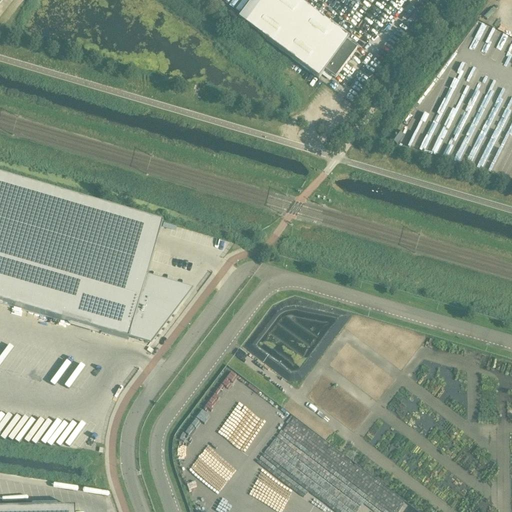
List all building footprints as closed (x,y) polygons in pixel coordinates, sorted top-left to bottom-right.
[(295,0),(252,0),(238,20),(318,80),(324,72),(335,79),(359,47),(295,0)] [(396,132),(389,141),(396,146),(403,137),(396,132)] [(163,224),(0,176),(0,303),(128,341),(130,334),(152,341),(176,310),(162,306),(166,292),(145,286),(163,224)] [(263,459),(286,431),(277,424),(254,452),(263,459)] [(297,449),(301,441),(296,439),(292,446),(297,449)] [(229,511),(244,493),(231,483),(207,511),(229,511)] [(334,494),(345,502),(351,494),(341,486),(334,494)] [(345,503),(356,511),(372,511),(374,510),(352,493),(345,503)]
